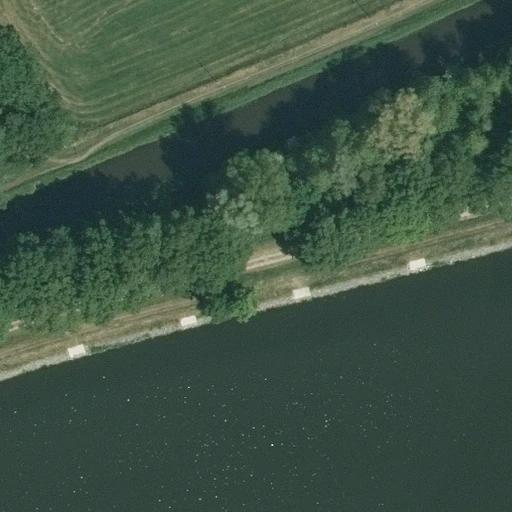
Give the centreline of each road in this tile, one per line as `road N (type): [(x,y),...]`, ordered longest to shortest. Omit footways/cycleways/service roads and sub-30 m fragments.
road 1 (track): [(511,198),(0,330)]
road 2 (track): [(430,0),(33,173)]
